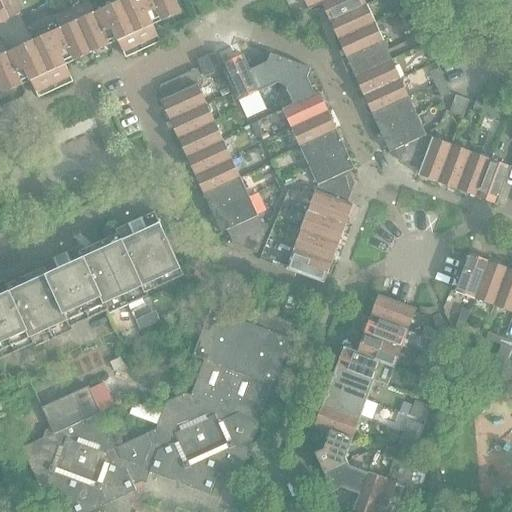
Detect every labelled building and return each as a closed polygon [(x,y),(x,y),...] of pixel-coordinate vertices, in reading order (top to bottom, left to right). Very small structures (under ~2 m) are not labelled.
[(32,41),(20,14),(13,0),(2,0),(0,1),(0,38),(2,42),(7,53),(32,41)] [(180,13),(174,0),(123,0),(122,0),(121,1),(140,44),(158,36),(147,13),(156,9),(162,21),(180,13)] [(330,0),(304,0),(309,10),(322,4),(330,0)] [(366,5),(363,0),(330,0),(322,4),(330,21),(366,5)] [(411,7),(408,0),(399,0),(404,10),(411,7)] [(140,44),(121,1),(94,13),(89,2),(72,10),(92,53),(109,45),(104,33),(113,29),(123,52),(140,44)] [(375,23),(366,5),(330,21),(338,40),(375,23)] [(92,53),(72,10),(55,18),(60,29),(33,41),(53,84),(70,76),(60,53),(69,49),(74,61),(92,53)] [(383,41),(375,23),(338,40),(346,58),(383,41)] [(33,41),(32,41),(7,53),(2,42),(0,42),(0,85),(3,93),(22,85),(17,73),(25,69),(36,92),(53,84),(33,41)] [(391,59),(388,51),(383,41),(346,58),(355,76),(391,59)] [(221,69),(213,53),(213,51),(211,52),(212,54),(199,60),(198,58),(196,59),(205,77),(221,69)] [(281,86),(291,61),(270,53),(267,62),(250,70),(259,92),(276,84),(281,86)] [(259,92),(250,70),(243,55),(222,64),(239,101),(259,92)] [(400,79),(391,59),(355,76),(364,96),(400,79)] [(294,103),(315,94),(307,77),(310,69),(291,61),(281,86),(286,87),(294,103)] [(444,80),(439,68),(429,73),(434,85),(444,80)] [(206,104),(197,85),(203,82),(197,69),(161,85),(159,91),(163,100),(161,101),(170,120),(206,104)] [(408,96),(400,79),(364,96),(372,113),(408,96)] [(450,94),(444,80),(434,85),(441,98),(450,94)] [(328,112),(319,92),(315,94),(294,103),(283,109),(292,129),(328,112)] [(463,116),(469,100),(456,95),(449,111),(463,116)] [(417,116),(408,96),(372,113),(381,132),(417,116)] [(485,114),(488,107),(475,102),(472,109),(485,114)] [(215,123),(206,104),(170,120),(178,139),(215,123)] [(499,119),(501,112),(488,107),(485,114),(499,119)] [(336,130),(328,112),(292,129),(300,147),(336,130)] [(426,136),(417,116),(381,132),(390,152),(395,150),(426,136)] [(263,135),(257,122),(251,125),(252,129),(247,131),(251,141),(263,135)] [(223,140),(215,123),(178,139),(187,157),(223,140)] [(345,149),(336,130),(300,147),(309,166),(345,149)] [(420,170),(432,138),(426,136),(395,150),(401,163),(420,170)] [(438,183),(452,146),(432,138),(420,170),(418,175),(438,183)] [(232,159),(223,140),(187,157),(195,176),(232,159)] [(457,190),(471,152),(452,146),(438,183),(457,190)] [(354,168),(345,149),(309,166),(317,185),(349,171),(354,168)] [(477,197),(491,160),(471,152),(457,190),(477,197)] [(240,178),(232,159),(195,176),(204,194),(240,178)] [(496,205),(510,167),(491,160),(477,197),(496,205)] [(354,184),(349,171),(317,185),(315,191),(347,203),(354,184)] [(293,176),(284,180),(287,186),(295,182),(293,176)] [(248,196),(240,178),(204,194),(212,213),(248,196)] [(353,205),(347,203),(315,191),(308,211),(346,225),(353,205)] [(261,224),(248,196),(212,213),(221,233),(227,230),(233,243),(257,253),(268,227),(261,224)] [(338,244),(346,225),(308,211),(301,230),(338,244)] [(183,276),(166,237),(154,212),(128,224),(131,229),(120,234),(147,293),(183,276)] [(331,264),(338,244),(301,230),(293,250),(331,264)] [(147,293),(120,234),(119,233),(81,250),(79,246),(53,258),(42,263),(44,267),(5,285),(33,345),(35,349),(72,331),(71,328),(106,312),(108,315),(148,296),(147,293)] [(324,283),(331,264),(293,250),(286,269),(324,283)] [(475,299),(489,261),(468,253),(454,291),(475,299)] [(494,306),(508,268),(489,261),(475,299),(494,306)] [(511,269),(508,268),(494,306),(511,312),(511,269)] [(0,360),(33,345),(5,285),(3,281),(0,282),(0,360)] [(409,328),(416,309),(378,294),(371,314),(409,328)] [(466,324),(470,311),(462,308),(458,321),(466,324)] [(238,481),(260,421),(253,418),(256,411),(261,413),(271,386),(273,387),(291,339),(289,338),(294,324),(255,309),(249,324),(210,309),(198,342),(192,356),(203,360),(191,395),(185,393),(166,402),(156,429),(116,447),(88,386),(41,407),(54,434),(50,442),(42,438),(21,448),(48,506),(68,497),(75,511),(88,511),(136,490),(132,483),(138,481),(140,475),(148,478),(150,472),(210,495),(217,474),(238,481)] [(402,347),(409,328),(371,314),(364,334),(402,347)] [(477,336),(479,329),(467,324),(464,331),(477,336)] [(434,339),(437,331),(424,326),(422,333),(434,339)] [(502,345),(504,338),(488,332),(485,339),(502,345)] [(394,368),(402,347),(364,334),(357,352),(357,353),(381,362),(380,363),(394,368)] [(511,349),(511,347),(511,341),(504,338),(502,345),(511,349)] [(436,354),(441,341),(434,339),(429,351),(436,354)] [(374,380),(380,363),(381,362),(357,353),(357,352),(344,347),(336,367),(374,380)] [(426,381),(432,363),(426,360),(419,378),(426,381)] [(367,399),(374,380),(336,367),(329,385),(367,399)] [(423,389),(426,381),(419,378),(416,386),(423,389)] [(359,419),(367,399),(329,385),(322,405),(359,419)] [(426,421),(431,407),(415,401),(410,415),(426,421)] [(352,439),(359,419),(322,405),(314,425),(330,431),(352,439)] [(418,441),(424,426),(408,420),(402,435),(418,441)] [(345,457),(352,439),(330,431),(323,449),(315,453),(324,472),(347,461),(345,457)] [(415,450),(418,441),(402,435),(399,444),(415,450)] [(412,455),(386,445),(383,454),(409,464),(412,455)] [(359,494),(366,472),(349,466),(347,461),(324,472),(333,492),(341,488),(359,494)] [(358,511),(374,511),(387,480),(366,472),(359,494),(353,510),(358,511)] [(397,511),(407,488),(387,480),(374,511),(397,511)]
